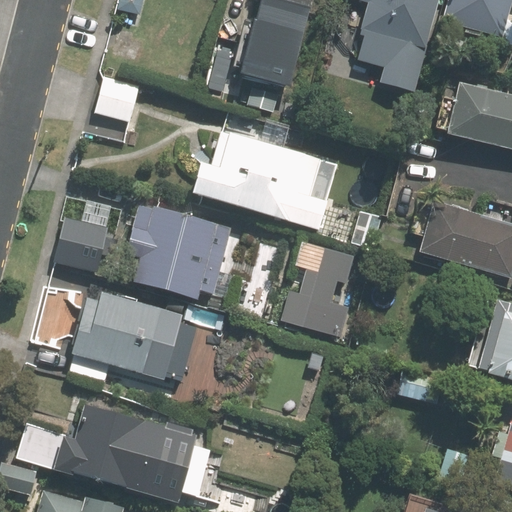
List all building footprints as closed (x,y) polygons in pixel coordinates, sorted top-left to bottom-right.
[(258,0),(259,1),(262,2),(243,79),(295,92),(314,18),(311,17),(314,0),(258,0)] [(363,0),(364,0),(356,33),(363,35),(356,61),(381,68),(377,83),(412,92),(435,0),(363,0)] [(511,0),(445,0),(439,23),(499,40),(510,0),(511,0),(511,37),(504,51),(511,56),(511,0)] [(137,89),(102,81),(94,115),(128,124),(137,89)] [(511,99),(450,84),(437,135),(511,152),(511,99)] [(280,150),(287,126),(263,120),(256,143),(216,132),(206,167),(191,163),(182,192),(314,229),(321,202),(306,198),(316,161),(280,150)] [(354,195),(342,241),(365,248),(378,202),(354,195)] [(511,224),(425,200),(410,251),(504,277),(511,250),(511,224)] [(132,257),(125,281),(190,299),(193,289),(229,299),(247,238),(212,228),(213,225),(148,206),(147,210),(135,207),(130,227),(127,226),(119,253),(132,257)] [(65,217),(54,262),(97,272),(108,228),(65,217)] [(154,309),(94,293),(91,302),(80,299),(64,354),(70,355),(66,371),(102,382),(106,366),(160,381),(169,350),(144,344),(154,309)] [(476,372),(511,382),(511,305),(487,299),(468,367),(477,369),(476,372)] [(33,345),(26,368),(61,378),(68,356),(33,345)] [(397,368),(390,393),(428,403),(435,378),(397,368)] [(166,430),(78,404),(68,439),(21,425),(11,460),(61,474),(62,471),(119,487),(125,468),(174,482),(190,428),(168,422),(166,430)] [(511,424),(504,422),(501,435),(492,433),(485,459),(494,462),(488,484),(511,490),(511,424)] [(468,454),(447,449),(438,484),(460,489),(468,454)] [(81,506),(43,495),(37,511),(120,511),(82,500),(81,506)] [(511,511),(511,505),(501,502),(498,511),(511,511)]
